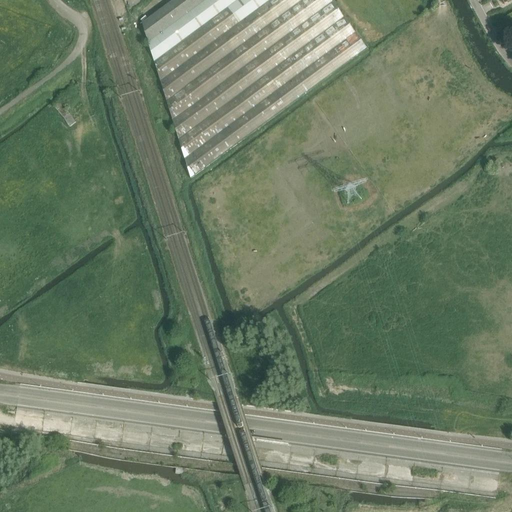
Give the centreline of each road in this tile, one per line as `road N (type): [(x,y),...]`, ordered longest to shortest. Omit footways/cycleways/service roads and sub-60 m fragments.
road 1 (secondary): [(511,457),(0,389)]
road 2 (secondary): [(0,401),(511,468)]
road 3 (unclassified): [(0,113),(79,47),(82,27),(52,0)]
